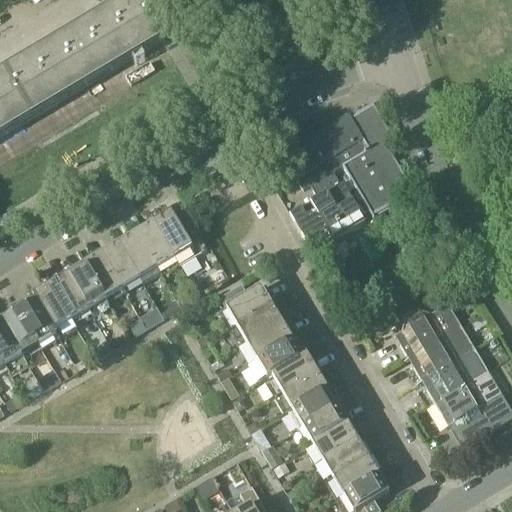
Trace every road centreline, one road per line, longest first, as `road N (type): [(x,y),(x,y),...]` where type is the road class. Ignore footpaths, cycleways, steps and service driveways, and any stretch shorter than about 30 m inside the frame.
road 1 (residential): [(0,263),(296,85)]
road 2 (unclassified): [(440,511),(267,217)]
road 3 (residential): [(511,308),(449,193),(401,57)]
